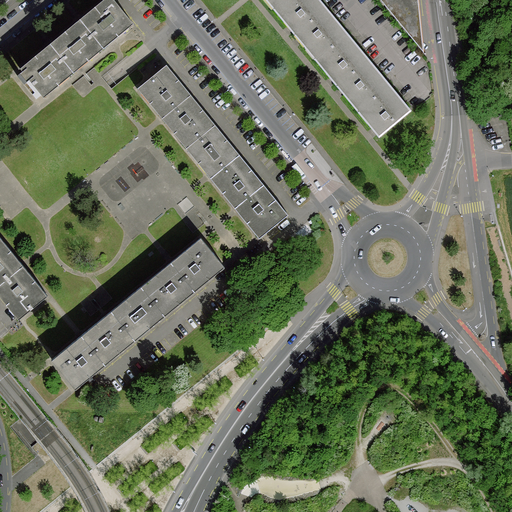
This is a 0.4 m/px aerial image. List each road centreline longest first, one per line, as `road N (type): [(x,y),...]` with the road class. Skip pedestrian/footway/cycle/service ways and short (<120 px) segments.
road 1 (track): [(492,511),(393,384),(363,406),(364,480)]
road 2 (residential): [(330,190),(169,0)]
road 3 (secondary): [(471,349),(487,322),(467,165)]
road 4 (secondary): [(215,460),(305,340)]
